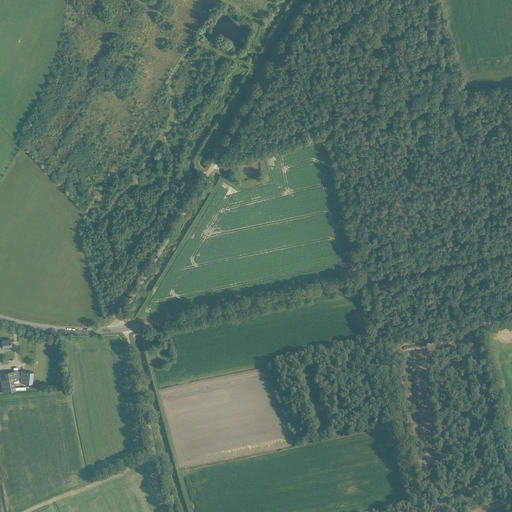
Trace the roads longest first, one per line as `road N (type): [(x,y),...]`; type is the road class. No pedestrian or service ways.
road 1 (track): [(416,511),(304,16)]
road 2 (tertiary): [(112,329),(511,249)]
road 3 (unclassified): [(112,329),(314,0)]
road 4 (track): [(164,135),(174,154),(172,175),(125,266),(111,266),(112,208),(155,145)]
road 5 (track): [(206,175),(196,159),(293,0)]
road 6 (track): [(137,326),(191,511)]
road 7 (track): [(123,328),(174,511)]
road 8 (track): [(155,145),(171,121),(171,76),(194,46),(253,65)]
road 9 (track): [(484,317),(434,320),(381,341),(417,379)]
road 10 (track): [(28,511),(149,460),(153,448)]
